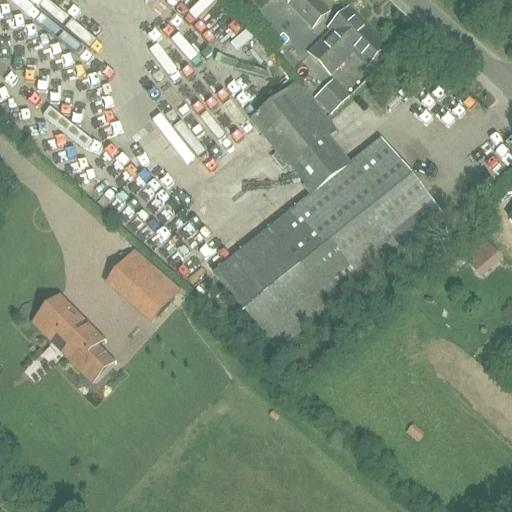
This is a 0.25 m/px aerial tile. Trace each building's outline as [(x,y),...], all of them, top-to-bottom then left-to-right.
[(26,32),(26,0),(15,0),(14,31),(26,32)] [(130,0),(116,0),(137,19),(144,12),(130,0)] [(316,0),(295,0),(289,7),(312,31),(330,14),(316,0)] [(330,75),(353,52),(356,56),(362,50),(373,61),(387,48),(349,10),(330,29),(333,33),(310,55),(330,75)] [(221,16),(212,37),(220,41),(229,20),(221,16)] [(242,58),(252,30),(242,26),(232,55),(242,58)] [(273,51),(263,48),(261,52),(249,47),(240,71),(262,79),(273,51)] [(314,100),(331,117),(350,99),(333,82),(314,100)] [(179,96),(184,104),(186,103),(197,120),(214,110),(198,84),(179,96)] [(298,85),(251,123),(277,156),(272,160),(283,173),(287,169),(328,139),(337,133),(321,114),(312,103),(298,85)] [(90,119),(96,111),(81,101),(76,109),(90,119)] [(199,159),(171,126),(176,122),(160,103),(135,124),(156,150),(157,149),(171,165),(180,158),(188,168),(199,159)] [(312,199),(215,277),(277,355),(444,222),(381,144),(351,168),(312,199)] [(144,240),(157,233),(151,222),(138,230),(144,240)] [(167,269),(197,255),(193,247),(213,237),(207,225),(158,249),(167,269)] [(217,261),(194,278),(198,285),(236,258),(224,240),(209,250),(217,261)] [(487,242),(465,261),(481,280),(504,260),(487,242)] [(149,284),(172,304),(180,295),(157,275),(149,284)] [(58,305),(39,324),(55,340),(64,331),(77,344),(68,353),(95,380),(113,362),(99,348),(104,342),(66,303),(61,308),(58,305)] [(423,444),(428,433),(415,427),(410,438),(423,444)]
